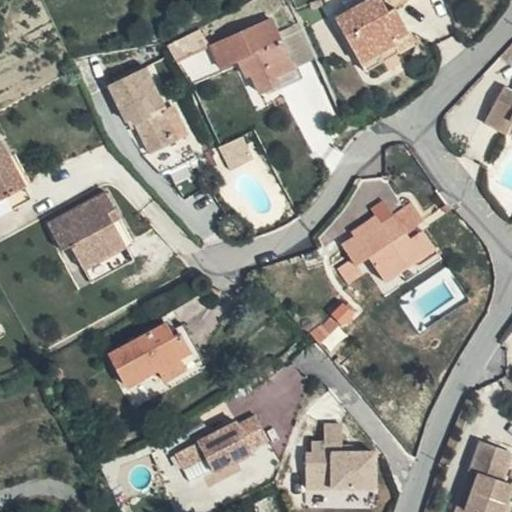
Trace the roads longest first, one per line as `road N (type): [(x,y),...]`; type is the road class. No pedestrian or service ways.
road 1 (residential): [(413,122),(375,136),(302,230),(266,248),(197,264)]
road 2 (residential): [(409,511),(450,398),(511,301)]
road 3 (residential): [(413,122),(462,196),(511,249)]
road 4 (residential): [(511,20),(413,122)]
